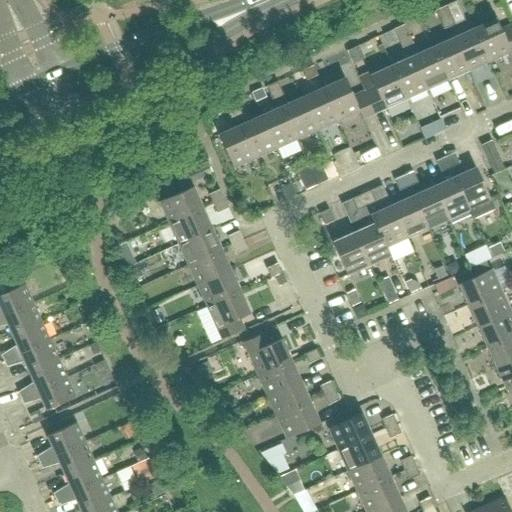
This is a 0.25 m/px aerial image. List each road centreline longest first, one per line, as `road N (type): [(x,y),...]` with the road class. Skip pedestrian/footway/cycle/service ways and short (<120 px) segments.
road 1 (residential): [(511,111),(276,218),(342,369),(381,352)]
road 2 (secondary): [(60,117),(130,85),(269,0)]
road 3 (residential): [(381,352),(443,490),(511,459)]
road 4 (secondary): [(267,0),(54,74)]
